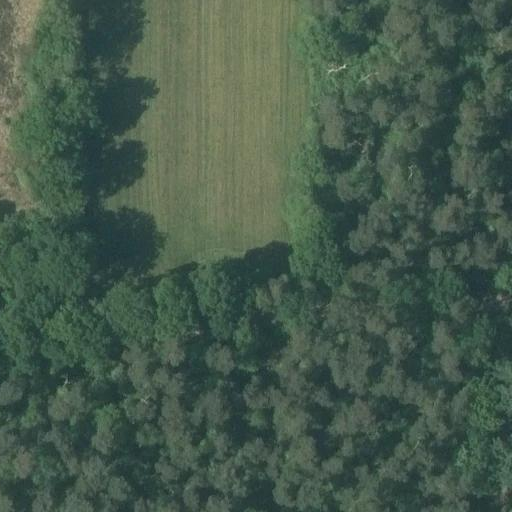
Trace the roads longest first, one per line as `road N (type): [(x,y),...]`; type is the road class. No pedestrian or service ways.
road 1 (track): [(24,335),(511,285)]
road 2 (track): [(477,286),(483,511)]
